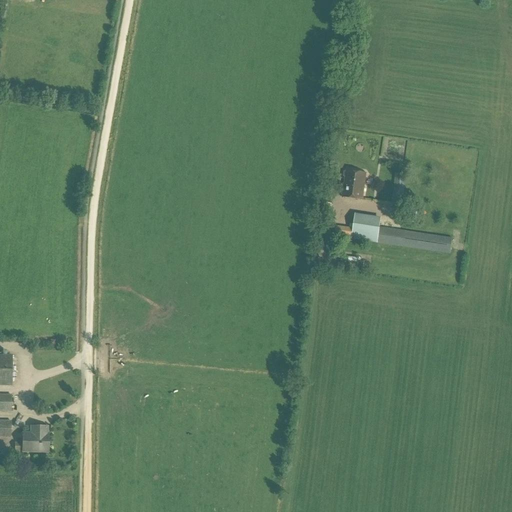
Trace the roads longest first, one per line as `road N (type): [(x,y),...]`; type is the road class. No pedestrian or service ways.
road 1 (track): [(86,511),(93,204),(129,0)]
road 2 (track): [(348,0),(322,212)]
